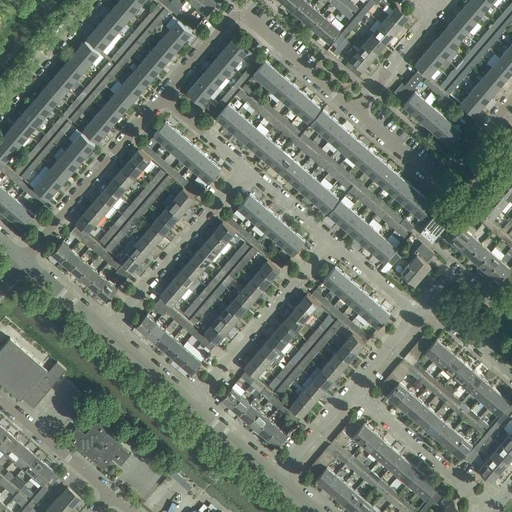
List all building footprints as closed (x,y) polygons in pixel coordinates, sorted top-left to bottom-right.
[(119,0),(119,1),(133,13),(141,4),(136,0),(119,0)] [(217,2),(214,0),(202,0),(197,6),(198,7),(196,9),(200,13),(202,10),(207,14),(217,2)] [(302,0),(287,0),(285,3),(294,11),(302,0)] [(313,6),(305,0),(302,0),(294,11),(303,18),(313,6)] [(336,0),(333,0),(331,3),(340,11),(344,6),(336,0)] [(359,8),(349,0),(346,4),(355,12),(359,8)] [(369,0),(363,7),(368,11),(375,2),(373,0),(369,0)] [(389,14),(401,24),(409,15),(391,0),(373,0),(375,2),(377,3),(379,0),(382,0),(393,9),(389,14)] [(484,11),(470,0),(469,0),(462,9),(476,21),(484,11)] [(470,0),(484,11),(492,2),(489,0),(470,0)] [(111,10),(125,22),(133,13),(119,1),(111,10)] [(166,6),(175,13),(179,9),(170,1),(166,6)] [(162,6),(158,3),(150,12),(154,15),(162,6)] [(507,15),(511,8),(511,3),(503,12),(507,15)] [(303,18),(312,26),(322,14),(313,6),(303,18)] [(344,6),(340,11),(350,19),(353,14),(344,6)] [(363,7),(356,16),(360,20),(368,11),(363,7)] [(165,8),(157,17),(160,20),(168,11),(165,8)] [(175,13),(184,21),(188,17),(179,9),(175,13)] [(476,21),(462,9),(454,18),(468,30),(476,21)] [(103,19),(117,31),(125,22),(111,10),(103,19)] [(146,24),(154,15),(150,12),(143,21),(146,24)] [(499,24),(507,15),(503,12),(495,21),(499,24)] [(331,22),(322,14),(312,26),(321,34),(331,22)] [(382,23),(394,33),(401,24),(389,14),(382,23)] [(348,25),(352,29),(360,20),(356,16),(348,25)] [(157,17),(149,26),(153,30),(160,20),(157,17)] [(197,25),(188,17),(184,21),(194,29),(197,25)] [(331,22),(321,34),(330,42),(340,29),(344,25),(335,17),(331,22)] [(511,19),(509,17),(501,26),(505,29),(511,20),(511,19)] [(468,30),(454,18),(446,27),(460,39),(468,30)] [(96,28),(109,40),(117,31),(103,19),(96,28)] [(178,19),(170,29),(184,41),(192,31),(178,19)] [(377,19),(369,28),(374,32),(386,42),(394,33),(382,23),(377,19)] [(139,34),(146,24),(143,21),(135,30),(139,34)] [(499,24),(495,21),(487,30),(491,33),(499,24)] [(348,25),(340,34),(344,38),(352,29),(348,25)] [(145,39),(153,30),(149,26),(141,35),(145,39)] [(493,35),(497,38),(505,29),(501,26),(493,35)] [(460,39),(446,27),(439,36),(452,48),(460,39)] [(88,38),(101,50),(109,40),(96,28),(88,38)] [(176,50),(184,41),(170,29),(162,38),(176,50)] [(131,43),(139,34),(135,30),(127,39),(131,43)] [(491,33),(487,30),(479,39),(483,43),(491,33)] [(366,41),(378,51),(386,42),(374,32),(366,41)] [(340,34),(332,44),(336,47),(344,38),(340,34)] [(141,35),(133,44),(137,48),(145,39),(141,35)] [(493,35),(485,45),(489,48),(497,38),(493,35)] [(227,46),(241,58),(249,48),(235,36),(227,46)] [(439,36),(431,45),(445,57),(450,61),(457,52),(452,48),(439,36)] [(168,59),(176,50),(162,38),(154,47),(168,59)] [(123,52),(131,43),(127,39),(119,48),(123,52)] [(483,43),(479,39),(471,48),(475,52),(483,43)] [(86,40),(78,49),(91,61),(99,52),(86,40)] [(358,50),(370,60),(378,51),(366,41),(358,50)] [(129,57),(137,48),(133,44),(125,54),(129,57)] [(355,54),(346,65),(352,70),(357,65),(363,70),(370,60),(358,50),(353,45),(349,50),(355,54)] [(445,57),(431,45),(423,54),(437,66),(445,57)] [(477,54),(481,57),(489,48),(485,45),(477,54)] [(219,55),(233,67),(241,58),(227,46),(219,55)] [(168,59),(154,47),(147,56),(160,68),(168,59)] [(123,52),(119,48),(111,58),(115,61),(123,52)] [(467,61),(475,52),(471,48),(463,58),(467,61)] [(511,51),(508,48),(500,57),(511,67),(511,51)] [(70,58),(84,70),(91,61),(78,49),(70,58)] [(494,53),(487,62),(492,66),(506,78),(511,71),(511,67),(500,57),(494,53)] [(125,54),(117,63),(121,66),(129,57),(125,54)] [(423,54),(415,64),(419,68),(429,76),(430,75),(434,78),(440,71),(436,68),(437,66),(423,54)] [(477,54),(469,63),(473,66),(481,57),(477,54)] [(211,64),(225,76),(233,67),(219,55),(211,64)] [(160,68),(147,56),(139,65),(153,77),(160,68)] [(258,56),(250,66),(254,69),(262,60),(258,56)] [(70,58),(62,67),(76,79),(84,70),(70,58)] [(459,70),(467,61),(463,58),(456,67),(459,70)] [(113,63),(109,60),(101,69),(105,73),(113,63)] [(253,74),(263,82),(275,68),(265,60),(253,74)] [(113,76),(121,66),(117,63),(109,72),(113,76)] [(462,72),(465,75),(473,66),(469,63),(462,72)] [(211,64),(203,73),(217,85),(222,89),(229,80),(225,76),(211,64)] [(131,74),(145,86),(153,77),(139,65),(131,74)] [(254,69),(250,66),(242,75),(246,78),(254,69)] [(492,66),(484,75),(498,87),(506,78),(492,66)] [(54,77),(68,89),(76,79),(62,67),(54,77)] [(452,79),(459,70),(456,67),(448,76),(452,79)] [(263,82),(272,90),(284,76),(275,68),(263,82)] [(101,69),(93,79),(97,82),(105,73),(101,69)] [(417,70),(405,84),(412,90),(424,76),(417,70)] [(109,72),(101,81),(105,85),(113,76),(109,72)] [(462,72),(454,81),(458,84),(462,79),(465,75),(462,72)] [(195,82),(209,94),(217,85),(203,73),(195,82)] [(123,84),(137,96),(145,86),(131,74),(123,84)] [(246,78),(242,75),(234,84),(238,87),(246,78)] [(476,84),(490,96),(498,87),(484,75),(476,84)] [(272,90),(268,95),(277,102),(281,97),(293,83),(284,76),(272,90)] [(444,88),(452,79),(448,76),(440,85),(444,88)] [(54,77),(46,86),(60,98),(68,89),(54,77)] [(426,78),(423,81),(433,89),(436,86),(426,78)] [(97,82),(93,79),(85,88),(89,91),(97,82)] [(97,94),(105,85),(101,81),(94,90),(97,94)] [(446,90),(450,94),(458,84),(454,81),(446,90)] [(201,104),(201,103),(209,94),(195,82),(187,92),(201,104)] [(402,82),(398,87),(408,95),(412,90),(405,84),(402,82)] [(251,95),(255,91),(245,83),(242,87),(251,95)] [(281,97),(290,105),(302,91),(293,83),(281,97)] [(115,93),(129,105),(137,96),(123,84),(115,93)] [(238,87),(234,84),(226,93),(230,96),(238,87)] [(476,84),(469,94),(482,106),(490,96),(476,84)] [(38,95),(52,107),(60,98),(46,86),(38,95)] [(433,89),(442,97),(445,93),(436,86),(433,89)] [(404,99),(408,95),(398,87),(394,91),(404,99)] [(85,88),(78,97),(81,100),(89,91),(85,88)] [(237,93),(246,101),(249,97),(240,89),(237,93)] [(94,90),(86,100),(90,103),(97,94),(94,90)] [(251,95),(261,103),(264,99),(255,91),(251,95)] [(290,105),(299,113),(311,99),(302,91),(290,105)] [(415,91),(403,105),(413,112),(425,99),(415,91)] [(107,102),(121,114),(129,105),(115,93),(107,102)] [(230,96),(226,93),(218,102),(222,105),(230,96)] [(445,93),(442,97),(451,105),(454,101),(445,93)] [(482,106),(469,94),(461,103),(474,115),(482,106)] [(38,95),(30,104),(44,116),(52,107),(38,95)] [(78,97),(70,106),(74,109),(81,100),(78,97)] [(246,101),(255,109),(259,105),(249,97),(246,101)] [(261,103),(270,111),(273,107),(264,99),(261,103)] [(299,113),(309,121),(321,107),(311,99),(299,113)] [(425,99),(413,112),(422,120),(434,106),(425,99)] [(86,100),(78,108),(82,112),(90,103),(86,100)] [(451,105),(460,113),(463,109),(454,101),(451,105)] [(99,111),(113,123),(121,114),(107,102),(99,111)] [(222,105),(218,102),(211,111),(214,115),(222,105)] [(217,117),(226,125),(238,111),(229,103),(217,117)] [(23,113),(37,125),(44,116),(30,104),(23,113)] [(255,109),(264,117),(268,113),(259,105),(255,109)] [(74,109),(70,106),(62,115),(66,118),(74,109)] [(443,114),(434,106),(422,120),(431,128),(443,114)] [(270,111),(279,119),(282,115),(273,107),(270,111)] [(74,121),(82,112),(78,108),(70,118),(74,121)] [(311,123),(320,131),(332,117),(323,109),(311,123)] [(463,109),(460,113),(469,121),(472,117),(463,109)] [(113,123),(99,111),(92,120),(106,132),(113,123)] [(226,125),(235,133),(247,119),(238,111),(226,125)] [(23,113),(15,122),(29,134),(37,125),(23,113)] [(264,117),(274,125),(277,121),(268,113),(264,117)] [(431,128),(440,136),(452,122),(443,114),(431,128)] [(62,115),(54,124),(58,128),(66,118),(62,115)] [(279,119),(288,126),(291,123),(282,115),(279,119)] [(466,125),(469,121),(463,116),(460,120),(466,125)] [(320,131),(329,139),(341,125),(332,117),(320,131)] [(235,133),(244,140),(256,126),(247,119),(235,133)] [(60,130),(64,133),(72,123),(68,120),(60,130)] [(106,132),(92,120),(83,129),(97,141),(106,132)] [(163,142),(175,128),(166,120),(154,134),(163,142)] [(274,125),(283,133),(286,129),(277,121),(274,125)] [(7,132),(21,144),(29,134),(15,122),(7,132)] [(461,130),(452,122),(440,136),(449,144),(461,130)] [(297,134),(300,131),(291,123),(288,126),(297,134)] [(58,128),(54,124),(46,133),(50,137),(58,128)] [(329,139),(325,144),(334,152),(339,147),(351,133),(341,125),(329,139)] [(244,140),(253,148),(265,134),(256,126),(244,140)] [(172,150),(184,136),(175,128),(163,142),(172,150)] [(283,133),(292,140),(295,137),(286,129),(283,133)] [(52,139),(56,142),(64,133),(60,130),(52,139)] [(7,132),(0,139),(0,141),(13,153),(21,144),(7,132)] [(73,141),(87,153),(95,144),(81,132),(73,141)] [(46,133),(38,143),(42,146),(50,137),(46,133)] [(299,136),(309,144),(312,141),(303,133),(299,136)] [(339,147),(348,154),(360,140),(351,133),(339,147)] [(253,148),(262,156),(274,142),(265,134),(253,148)] [(181,158),(193,144),(184,136),(172,150),(181,158)] [(292,140),(301,148),(304,145),(295,137),(292,140)] [(44,148),(48,151),(56,142),(52,139),(44,148)] [(348,154),(344,159),(353,167),(357,162),(369,148),(360,140),(348,154)] [(0,157),(5,162),(13,153),(0,141),(0,157)] [(66,150),(80,162),(87,153),(73,141),(66,150)] [(309,144),(318,152),(321,148),(312,141),(309,144)] [(262,156),(272,164),(284,150),(274,142),(262,156)] [(42,146),(38,143),(30,152),(34,155),(42,146)] [(151,156),(155,152),(146,144),(142,148),(151,156)] [(190,166),(202,152),(193,144),(181,158),(190,166)] [(301,148),(310,156),(314,152),(304,145),(301,148)] [(37,157),(40,160),(48,151),(44,148),(37,157)] [(139,148),(131,158),(143,168),(147,172),(155,163),(150,159),(140,150),(139,148)] [(318,152),(327,160),(330,156),(321,148),(318,152)] [(366,170),(378,156),(369,148),(357,162),(366,170)] [(58,159),(72,171),(80,162),(66,150),(58,159)] [(272,164),(281,172),(293,158),(284,150),(272,164)] [(30,152),(23,161),(26,164),(34,155),(30,152)] [(161,163),(164,160),(155,152),(151,156),(161,163)] [(199,174),(211,160),(202,152),(190,166),(199,174)] [(310,156),(320,164),(323,160),(314,152),(310,156)] [(327,160),(336,168),(339,164),(330,156),(327,160)] [(366,170),(375,178),(387,164),(378,156),(366,170)] [(29,166),(33,169),(40,160),(37,157),(29,166)] [(135,177),(143,168),(131,158),(123,167),(135,177)] [(281,172),(290,180),(302,166),(293,158),(281,172)] [(72,171),(58,159),(50,168),(64,180),(72,171)] [(170,171),(173,167),(164,160),(161,163),(170,171)] [(199,174),(209,182),(221,168),(211,160),(199,174)] [(320,164),(329,172),(332,168),(323,160),(320,164)] [(26,164),(23,161),(15,170),(18,173),(26,164)] [(0,162),(0,168),(6,174),(9,170),(0,162)] [(336,168),(345,176),(349,172),(339,164),(336,168)] [(385,186),(397,172),(387,164),(375,178),(385,186)] [(21,175),(25,179),(33,169),(29,166),(21,175)] [(290,180),(299,188),(311,174),(302,166),(290,180)] [(123,167),(115,176),(127,186),(135,177),(123,167)] [(179,179),(182,175),(173,167),(170,171),(179,179)] [(64,180),(50,168),(42,178),(56,190),(64,180)] [(329,172),(338,180),(341,176),(332,168),(329,172)] [(9,170),(6,174),(15,181),(19,178),(9,170)] [(160,170),(153,177),(158,181),(164,174),(160,170)] [(355,184),(358,180),(349,172),(345,176),(355,184)] [(385,186),(394,194),(406,180),(397,172),(385,186)] [(299,188),(308,195),(320,181),(311,174),(299,188)] [(188,187),(191,183),(182,175),(179,179),(188,187)] [(119,195),(127,186),(115,176),(107,185),(119,195)] [(167,176),(160,183),(165,187),(171,180),(167,176)] [(341,176),(338,180),(347,188),(350,184),(341,176)] [(151,189),(158,181),(153,177),(147,185),(151,189)] [(19,178),(15,181),(24,189),(28,185),(19,178)] [(56,190),(42,178),(34,187),(48,199),(56,190)] [(511,184),(504,178),(495,188),(509,199),(511,195),(511,184)] [(355,184),(364,192),(367,188),(358,180),(355,184)] [(403,202),(415,188),(406,180),(394,194),(403,202)] [(308,195),(317,203),(329,189),(320,181),(308,195)] [(165,187),(160,183),(154,191),(158,195),(165,187)] [(201,191),(191,183),(188,187),(197,195),(201,191)] [(28,185),(24,189),(34,197),(37,193),(28,185)] [(107,185),(99,194),(111,204),(119,195),(107,185)] [(352,186),(349,190),(359,198),(362,194),(352,186)] [(188,207),(196,197),(183,187),(176,196),(188,207)] [(142,199),(149,192),(144,188),(138,196),(142,199)] [(373,200),(376,196),(367,188),(364,192),(373,200)] [(403,202),(412,209),(424,196),(415,188),(403,202)] [(495,188),(487,197),(500,209),(509,199),(495,188)] [(329,189),(317,203),(327,211),(339,197),(329,189)] [(0,208),(5,212),(17,198),(7,191),(0,199),(0,208)] [(37,193),(34,197),(43,205),(46,201),(37,193)] [(247,215),(259,201),(250,193),(238,207),(247,215)] [(103,214),(111,204),(99,194),(92,203),(103,214)] [(145,201),(149,205),(156,198),(151,194),(145,201)] [(362,194),(359,198),(368,206),(371,202),(362,194)] [(341,199),(329,213),(338,221),(350,207),(354,203),(345,195),(341,199)] [(131,203),(136,207),(142,199),(138,196),(131,203)] [(176,196),(168,206),(180,216),(188,207),(176,196)] [(373,200),(382,207),(385,203),(376,196),(373,200)] [(433,203),(424,196),(412,209),(421,217),(433,203)] [(487,197),(478,207),(492,219),(500,209),(487,197)] [(14,220),(26,206),(17,198),(5,212),(14,220)] [(145,201),(138,209),(143,213),(149,205),(145,201)] [(256,222),(268,208),(259,201),(247,215),(256,222)] [(371,202),(368,206),(377,213),(380,210),(371,202)] [(92,203),(84,212),(96,223),(103,214),(92,203)] [(391,215),(394,211),(385,203),(382,207),(391,215)] [(35,214),(26,206),(14,220),(23,228),(35,214)] [(122,214),(127,218),(133,210),(129,206),(122,214)] [(168,206),(160,215),(172,225),(180,216),(168,206)] [(338,221),(348,229),(360,215),(350,207),(338,221)] [(266,230),(278,216),(268,208),(256,222),(266,230)] [(421,230),(432,240),(451,219),(439,209),(421,230)] [(473,213),(483,222),(486,218),(476,209),(473,213)] [(380,210),(377,213),(386,221),(389,217),(380,210)] [(391,215),(400,223),(404,219),(394,211),(391,215)] [(88,232),(96,223),(84,212),(76,222),(88,232)] [(129,220),(133,224),(140,216),(136,212),(129,220)] [(116,221),(120,225),(127,218),(122,214),(116,221)] [(172,225),(160,215),(152,224),(164,234),(172,225)] [(348,229),(357,237),(369,223),(360,215),(348,229)] [(226,220),(236,228),(239,224),(230,216),(226,220)] [(275,238),(287,224),(278,216),(266,230),(275,238)] [(389,217),(386,221),(395,229),(398,225),(389,217)] [(414,225),(405,217),(404,219),(400,223),(410,231),(414,225)] [(369,223),(357,237),(366,245),(378,231),(382,225),(373,218),(369,223)] [(483,222),(493,230),(496,226),(486,218),(483,222)] [(506,231),(511,224),(511,218),(503,228),(506,231)] [(129,220),(123,227),(127,231),(133,224),(129,220)] [(215,230),(227,240),(235,231),(223,221),(215,230)] [(111,236),(118,228),(113,224),(107,232),(111,236)] [(164,234),(152,224),(144,233),(156,243),(164,234)] [(248,232),(239,224),(236,228),(245,236),(248,232)] [(284,246),(296,232),(287,224),(275,238),(284,246)] [(398,225),(395,229),(404,237),(408,233),(398,225)] [(76,226),(72,230),(81,238),(85,234),(76,226)] [(450,240),(460,248),(472,234),(462,226),(450,240)] [(493,230),(502,238),(505,234),(496,226),(493,230)] [(120,230),(113,238),(118,242),(124,234),(120,230)] [(207,239),(219,249),(227,240),(215,230),(207,239)] [(366,245),(375,253),(387,239),(378,231),(366,245)] [(111,236),(107,232),(100,240),(105,243),(111,236)] [(254,244),(257,240),(248,232),(245,236),(254,244)] [(293,254),(305,240),(296,232),(284,246),(293,254)] [(156,243),(144,233),(136,242),(148,252),(156,243)] [(387,239),(375,253),(384,260),(401,241),(391,233),(387,239)] [(93,240),(85,234),(81,238),(89,245),(93,240)] [(460,248),(470,256),(481,243),(472,234),(460,248)] [(511,245),(511,239),(505,234),(502,238),(511,246),(511,245)] [(105,247),(110,251),(118,242),(113,238),(105,247)] [(199,248),(211,259),(219,249),(207,239),(199,248)] [(263,252),(267,248),(257,240),(254,244),(263,252)] [(61,261),(72,249),(63,241),(52,253),(61,261)] [(136,242),(129,251),(141,261),(148,252),(136,242)] [(244,242),(238,250),(242,253),(249,246),(244,242)] [(409,263),(423,275),(431,266),(426,262),(434,252),(422,242),(414,252),(417,254),(409,263)] [(103,249),(96,243),(92,247),(99,254),(103,249)] [(470,256),(479,264),(491,251),(481,243),(470,256)] [(491,251),(479,264),(489,273),(500,259),(504,255),(495,246),(491,251)] [(199,248),(191,257),(203,268),(211,259),(199,248)] [(251,248),(244,255),(249,259),(255,252),(251,248)] [(272,259),(276,255),(267,248),(263,252),(272,259)] [(72,249),(61,261),(71,269),(81,257),(72,249)] [(111,256),(103,249),(99,254),(107,260),(111,256)] [(242,253),(238,250),(231,257),(236,261),(242,253)] [(129,251),(121,260),(133,271),(133,270),(140,262),(141,261),(129,251)] [(400,256),(396,252),(388,261),(392,265),(400,256)] [(244,255),(238,263),(242,267),(249,259),(244,255)] [(285,264),(285,263),(276,255),(272,259),(282,267),(285,264)] [(81,257),(71,269),(80,277),(90,264),(81,257)] [(184,267),(196,277),(203,268),(191,257),(184,267)] [(117,270),(121,265),(114,259),(110,263),(117,270)] [(280,270),(268,259),(260,269),(272,279),(280,270)] [(499,281),(501,278),(505,274),(509,269),(510,268),(500,259),(489,273),(499,281)] [(228,260),(222,268),(226,272),(233,264),(228,260)] [(415,284),(423,275),(409,263),(401,272),(415,284)] [(90,264),(80,277),(89,284),(99,272),(90,264)] [(117,270),(116,271),(122,276),(125,279),(131,273),(121,265),(117,270)] [(229,274),(233,278),(240,270),(235,266),(229,274)] [(323,280),(333,288),(345,274),(335,266),(323,280)] [(184,267),(176,276),(188,286),(196,277),(184,267)] [(220,279),(226,272),(222,268),(215,275),(220,279)] [(272,279),(260,269),(252,278),(264,288),(272,279)] [(99,272),(89,284),(98,292),(108,280),(99,272)] [(229,274),(222,281),(227,285),(233,278),(229,274)] [(354,282),(345,274),(333,288),(342,295),(354,282)] [(511,284),(511,279),(505,274),(501,278),(510,286),(511,284)] [(176,276),(168,285),(180,295),(184,299),(192,290),(188,286),(176,276)] [(213,278),(206,286),(211,290),(217,282),(213,278)] [(252,278),(244,287),(256,297),(264,288),(252,278)] [(107,300),(118,288),(108,280),(98,292),(96,294),(102,299),(103,297),(107,300)] [(342,295),(351,303),(363,289),(354,282),(342,295)] [(213,292),(218,296),(224,288),(220,284),(213,292)] [(180,295),(168,285),(160,294),(172,304),(180,295)] [(204,297),(211,290),(206,286),(200,294),(204,297)] [(256,297),(244,287),(236,296),(248,306),(256,297)] [(321,301),(324,297),(315,289),(312,293),(321,301)] [(360,311),(372,297),(363,289),(351,303),(360,311)] [(213,292),(207,299),(211,303),(218,296),(213,292)] [(319,303),(307,293),(299,302),(311,313),(319,303)] [(236,296),(229,305),(241,315),(248,306),(236,296)] [(195,308),(202,301),(197,297),(191,304),(195,308)] [(330,309),(333,305),(324,297),(321,301),(330,309)] [(360,311),(369,319),(381,305),(372,297),(360,311)] [(160,298),(153,306),(163,314),(165,311),(169,306),(162,299),(160,298)] [(311,313),(299,302),(291,311),(303,322),(311,313)] [(197,310),(202,314),(209,306),(204,303),(197,310)] [(189,316),(195,308),(191,304),(184,312),(189,316)] [(229,305),(221,314),(233,325),(241,315),(229,305)] [(339,317),(343,313),(333,305),(330,309),(339,317)] [(378,327),(390,313),(381,305),(369,319),(378,327)] [(177,313),(169,306),(165,311),(173,317),(177,313)] [(197,310),(191,318),(196,322),(202,314),(197,310)] [(291,311),(283,321),(295,331),(303,322),(291,311)] [(146,333),(156,321),(147,313),(136,325),(146,333)] [(348,325),(352,320),(343,313),(339,317),(348,325)] [(221,314),(213,323),(225,334),(233,325),(221,314)] [(187,322),(180,315),(176,319),(184,326),(187,322)] [(329,315),(323,322),(327,326),(334,319),(329,315)] [(357,332),(361,328),(352,320),(348,325),(357,332)] [(156,321),(146,333),(155,341),(165,329),(156,321)] [(276,330),(288,340),(295,331),(283,321),(276,330)] [(329,328),(334,332),(340,325),(336,321),(329,328)] [(195,328),(187,322),(184,326),(191,333),(195,328)] [(320,334),(327,326),(323,322),(316,330),(320,334)] [(225,334),(213,323),(205,333),(217,343),(225,334)] [(329,328),(323,336),(327,340),(334,332),(329,328)] [(370,336),(361,328),(357,332),(367,340),(370,336)] [(164,349),(174,337),(165,329),(155,341),(164,349)] [(276,330),(268,339),(280,349),(288,340),(276,330)] [(206,337),(198,331),(194,335),(202,342),(206,337)] [(353,332),(345,342),(357,352),(365,343),(353,332)] [(313,333),(307,341),(311,345),(318,337),(313,333)] [(420,339),(429,347),(433,342),(424,334),(420,339)] [(10,337),(0,348),(0,380),(21,398),(22,397),(34,407),(67,368),(57,361),(49,370),(10,337)] [(184,344),(174,337),(164,349),(173,357),(184,344)] [(215,345),(206,337),(202,342),(211,350),(215,345)] [(425,351),(434,359),(446,346),(436,338),(433,342),(429,347),(425,351)] [(260,348),(272,358),(280,349),(268,339),(260,348)] [(320,339),(314,347),(318,350),(325,343),(320,339)] [(420,339),(416,343),(425,351),(429,347),(420,339)] [(305,352),(311,345),(307,341),(300,348),(305,352)] [(357,352),(345,342),(337,351),(349,361),(357,352)] [(421,356),(425,351),(416,343),(412,348),(421,356)] [(193,352),(184,344),(173,357),(182,365),(193,352)] [(446,346),(434,359),(443,367),(455,354),(446,346)] [(314,347),(307,354),(312,358),(318,350),(314,347)] [(260,348),(252,357),(264,367),(272,358),(260,348)] [(412,348),(408,353),(417,360),(421,356),(412,348)] [(298,351),(291,359),(296,363),(302,355),(298,351)] [(337,351),(329,360),(341,370),(349,361),(337,351)] [(191,373),(202,360),(193,352),(182,365),(191,373)] [(413,365),(416,362),(417,360),(408,353),(404,357),(413,365)] [(443,367),(453,375),(464,361),(455,354),(443,367)] [(244,366),(256,377),(264,367),(252,357),(244,366)] [(305,357),(298,365),(303,369),(309,361),(305,357)] [(289,370),(296,363),(291,359),(285,366),(289,370)] [(407,372),(408,370),(411,367),(402,359),(398,364),(407,372)] [(322,369),(334,379),(341,370),(329,360),(322,369)] [(464,361),(453,375),(462,383),(473,369),(464,361)] [(425,370),(416,362),(413,365),(422,373),(425,370)] [(398,364),(394,369),(403,377),(407,372),(398,364)] [(298,365),(292,372),(296,376),(303,369),(298,365)] [(420,375),(411,367),(408,370),(418,378),(420,375)] [(282,369),(275,377),(280,381),(287,373),(282,369)] [(322,369),(314,378),(326,388),(334,379),(322,369)] [(399,381),(403,377),(394,369),(390,373),(399,381)] [(462,383),(471,391),(482,377),(473,369),(462,383)] [(422,373),(432,381),(434,378),(425,370),(422,373)] [(245,371),(241,376),(250,384),(254,379),(245,371)] [(386,378),(395,386),(399,381),(390,373),(386,378)] [(289,375),(282,383),(287,387),(294,379),(289,375)] [(310,375),(302,384),(306,387),(318,398),(326,388),(314,378),(310,375)] [(420,375),(418,378),(427,386),(430,383),(420,375)] [(280,381),(275,377),(269,385),(273,389),(280,381)] [(482,377),(471,391),(480,398),(491,385),(482,377)] [(382,383),(391,390),(395,386),(386,378),(382,383)] [(443,386),(434,378),(432,381),(441,389),(443,386)] [(254,379),(250,384),(258,390),(262,386),(254,379)] [(388,395),(397,403),(409,389),(399,381),(395,386),(391,390),(388,395)] [(282,383),(276,391),(281,395),(287,387),(282,383)] [(427,386),(436,394),(439,391),(430,383),(427,386)] [(480,398),(489,406),(501,393),(491,385),(480,398)] [(232,386),(222,398),(231,406),(241,394),(232,386)] [(441,389),(450,397),(452,394),(443,386),(441,389)] [(306,387),(298,396),(310,407),(318,398),(306,387)] [(273,395),(265,388),(261,393),(269,399),(273,395)] [(409,389),(397,403),(406,411),(418,397),(409,389)] [(439,391),(436,394),(445,402),(448,399),(439,391)] [(510,401),(501,393),(489,406),(498,414),(510,401)] [(241,394),(231,406),(240,414),(251,402),(241,394)] [(461,401),(452,394),(450,397),(459,404),(461,401)] [(273,395),(269,399),(276,406),(280,401),(273,395)] [(290,406),(302,416),(310,407),(298,396),(290,406)] [(406,411),(415,418),(427,405),(418,397),(406,411)] [(445,402),(454,410),(457,407),(448,399),(445,402)] [(459,404),(468,412),(471,409),(461,401),(459,404)] [(251,402),(240,414),(249,422),(260,410),(251,402)] [(291,410),(283,404),(279,408),(287,415),(291,410)] [(427,405),(415,418),(424,426),(436,413),(427,405)] [(457,407),(454,410),(463,417),(466,414),(457,407)] [(468,412),(477,420),(480,417),(471,409),(468,412)] [(260,410),(249,422),(258,430),(269,418),(260,410)] [(300,418),(291,410),(287,415),(296,423),(300,418)] [(504,412),(496,421),(499,424),(507,415),(504,412)] [(424,426),(433,434),(445,420),(436,413),(424,426)] [(77,426),(67,437),(87,454),(104,468),(113,457),(121,465),(131,453),(118,441),(125,433),(114,424),(102,414),(86,433),(77,426)] [(463,417),(473,425),(475,422),(466,414),(463,417)] [(489,425),(480,417),(477,420),(486,428),(489,425)] [(269,418),(258,430),(267,438),(278,425),(269,418)] [(347,423),(357,431),(361,426),(351,418),(347,423)] [(445,420),(433,434),(443,442),(454,428),(445,420)] [(492,433),(499,424),(496,421),(489,430),(492,433)] [(364,422),(361,426),(357,431),(353,435),(362,443),(374,430),(364,422)] [(475,422),(473,425),(482,433),(485,430),(475,422)] [(344,428),(353,435),(357,431),(347,423),(344,428)] [(278,425),(267,438),(277,446),(287,433),(278,425)] [(344,428),(339,433),(348,440),(353,435),(344,428)] [(443,442),(452,450),(463,436),(454,428),(443,442)] [(7,430),(0,438),(0,448),(4,452),(16,438),(7,430)] [(362,443),(371,451),(383,438),(374,430),(362,443)] [(489,430),(481,439),(484,442),(492,433),(489,430)] [(339,433),(336,437),(345,444),(348,440),(339,433)] [(502,442),(511,450),(511,434),(510,433),(502,442)] [(461,458),(473,444),(463,436),(452,450),(461,458)] [(332,441),(341,449),(343,446),(345,444),(336,437),(332,441)] [(16,438),(4,452),(13,460),(25,446),(16,438)] [(371,451),(367,456),(373,461),(377,456),(380,459),(392,446),(383,438),(371,451)] [(481,439),(473,448),(476,451),(484,442),(481,439)] [(511,450),(502,442),(494,451),(508,463),(511,457),(511,450)] [(330,444),(326,448),(335,456),(336,455),(339,452),(330,444)] [(25,446),(13,460),(22,467),(34,454),(25,446)] [(353,454),(343,446),(341,449),(350,457),(353,454)] [(380,459),(389,467),(401,453),(392,446),(380,459)] [(331,461),(335,456),(326,448),(322,453),(331,461)] [(478,453),(476,451),(473,448),(465,458),(470,463),(478,453)] [(487,460),(500,472),(508,463),(494,451),(487,460)] [(348,460),(339,452),(336,455),(346,463),(348,460)] [(318,458),(327,465),(331,461),(322,453),(318,458)] [(389,467),(398,475),(410,461),(401,453),(389,467)] [(34,454),(22,467),(32,475),(43,462),(34,454)] [(350,457),(359,465),(362,462),(353,454),(350,457)] [(314,462),(323,470),(327,465),(318,458),(314,462)] [(357,467),(348,460),(346,463),(355,470),(357,467)] [(492,481),(500,472),(487,460),(479,470),(492,481)] [(398,475),(408,482),(419,469),(410,461),(398,475)] [(43,462),(32,475),(41,483),(52,470),(43,462)] [(310,467),(319,475),(323,470),(314,462),(310,467)] [(359,465),(368,473),(371,470),(362,462),(359,465)] [(327,465),(323,470),(319,475),(315,479),(325,487),(336,473),(327,465)] [(355,470),(364,478),(366,475),(357,467),(355,470)] [(175,469),(170,474),(179,482),(184,477),(175,469)] [(408,482),(417,490),(428,477),(419,469),(408,482)] [(368,473),(377,481),(380,478),(371,470),(368,473)] [(11,481),(14,477),(7,471),(4,475),(11,481)] [(325,487),(334,495),(345,481),(336,473),(325,487)] [(53,474),(47,481),(51,484),(57,477),(53,474)] [(376,483),(366,475),(364,478),(373,486),(376,483)] [(21,483),(14,477),(11,481),(17,487),(21,483)] [(438,485),(428,477),(417,490),(426,498),(438,485)] [(9,484),(2,478),(0,479),(0,483),(5,488),(9,484)] [(377,481),(387,489),(389,485),(380,478),(377,481)] [(355,489),(345,481),(334,495),(343,503),(355,489)] [(373,486),(382,494),(385,491),(376,483),(373,486)] [(15,490),(9,484),(5,488),(12,494),(15,490)] [(43,485),(37,492),(42,496),(48,489),(43,485)] [(59,495),(72,506),(80,497),(67,485),(59,495)] [(387,489),(396,496),(398,493),(389,485),(387,489)] [(29,497),(33,493),(26,487),(22,491),(29,497)] [(343,503),(352,510),(364,497),(355,489),(343,503)] [(444,493),(442,491),(439,489),(431,498),(434,501),(436,502),(444,493)] [(394,499),(385,491),(382,494),(391,502),(394,499)] [(37,492),(31,499),(36,503),(42,496),(37,492)] [(16,498),(23,504),(27,500),(20,493),(16,498)] [(396,496),(405,504),(407,501),(398,493),(396,496)] [(51,504),(60,511),(67,511),(72,506),(59,495),(51,504)] [(352,510),(354,511),(366,511),(373,505),(364,497),(352,510)] [(434,501),(431,498),(423,507),(426,510),(434,501)] [(391,502),(400,510),(403,507),(394,499),(391,502)] [(444,510),(446,511),(465,511),(466,511),(452,500),(444,510)] [(414,511),(417,509),(407,501),(405,504),(413,511),(414,511)] [(28,503),(22,510),(23,511),(27,511),(32,507),(28,503)]
